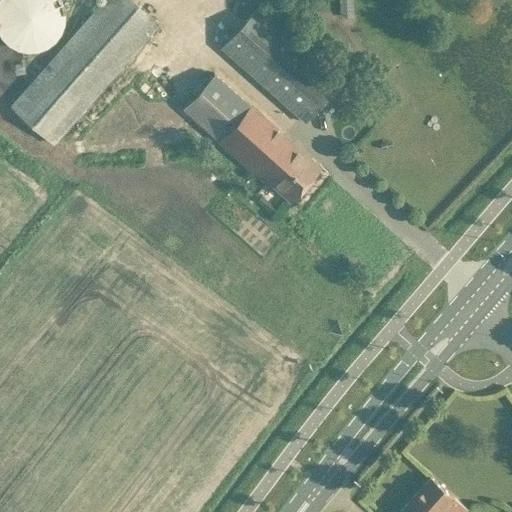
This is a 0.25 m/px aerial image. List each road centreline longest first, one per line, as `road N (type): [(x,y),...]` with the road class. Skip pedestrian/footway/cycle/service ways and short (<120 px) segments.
road 1 (primary): [(469,287),(291,511)]
road 2 (primary): [(308,511),(485,307)]
